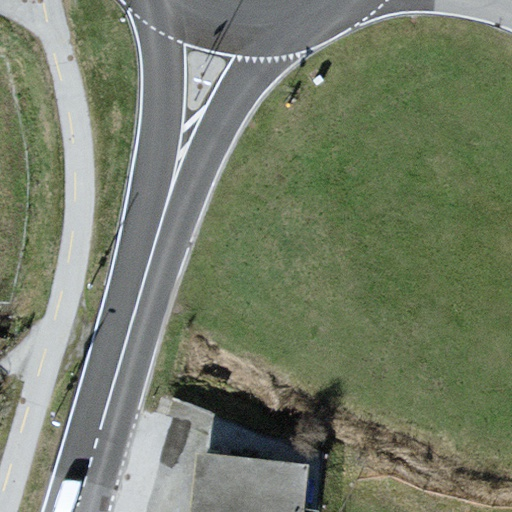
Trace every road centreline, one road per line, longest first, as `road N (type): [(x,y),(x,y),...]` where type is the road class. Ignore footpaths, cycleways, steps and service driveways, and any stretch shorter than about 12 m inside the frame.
road 1 (primary): [(79,511),(160,225)]
road 2 (primary): [(160,225),(238,81),(303,15)]
road 3 (primary): [(154,0),(169,109),(160,225)]
road 4 (primary): [(172,0),(238,23),(303,15)]
